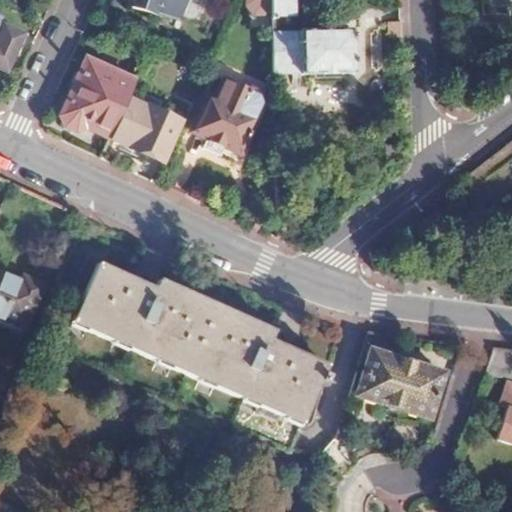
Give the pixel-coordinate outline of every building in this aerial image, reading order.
[(185,0),(128,0),(127,6),(155,16),(156,13),(179,20),(185,0)] [(270,0),(252,0),(258,9),(270,9),(270,0)] [(270,0),(270,9),(270,16),(293,15),(293,12),(295,12),(295,0),(270,0)] [(511,0),(473,0),(474,23),(507,23),(506,10),(511,8),(511,0)] [(293,15),(270,16),(271,33),(294,32),(293,15)] [(0,69),(3,71),(18,36),(0,27),(0,69)] [(294,32),(271,33),(271,72),(299,71),(299,75),(352,73),(351,28),(297,29),(297,32),(294,32)] [(134,80),(85,58),(60,114),(65,124),(74,129),(83,124),(108,136),(134,80)] [(214,102),(205,98),(190,133),(237,154),(260,104),(258,97),(223,82),(214,102)] [(160,114),(128,100),(111,138),(161,160),(178,122),(160,114)] [(160,114),(178,122),(182,112),(164,104),(160,114)] [(150,286),(94,260),(49,362),(224,440),(231,427),(284,450),(314,379),(319,380),(322,372),(318,372),(322,361),(265,337),(269,328),(155,277),(150,286)] [(17,285),(0,277),(0,322),(20,331),(39,288),(20,280),(17,285)] [(511,348),(494,346),(485,373),(511,377),(511,348)] [(439,372),(371,352),(357,395),(427,416),(439,372)] [(511,389),(505,387),(499,405),(506,407),(495,438),(511,443),(511,389)]
